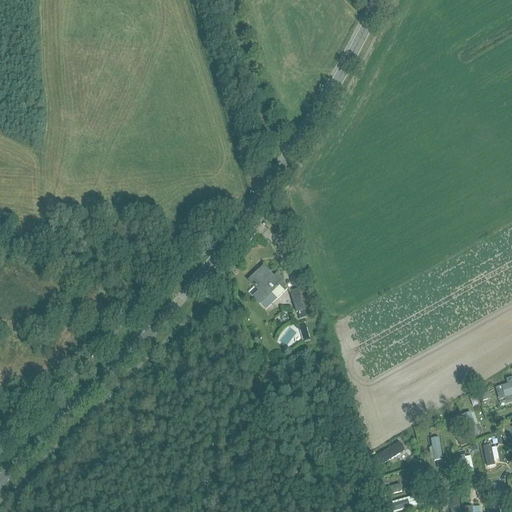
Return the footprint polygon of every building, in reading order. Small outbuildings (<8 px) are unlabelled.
[(254,298),(261,304),(272,293),(278,299),(288,289),(283,283),(283,282),(277,276),(274,279),(264,268),(250,282),(260,292),(254,298)] [(290,294),(296,314),(298,314),(299,320),(306,318),(305,312),(306,312),(300,291),(290,294)] [(508,386),(501,388),(505,399),(511,397),(511,378),(506,381),(508,386)] [(470,414),(462,417),(470,439),(478,436),(470,414)] [(432,448),(429,450),(430,460),(434,461),(434,462),(442,461),(439,440),(431,441),(432,448)] [(400,443),(378,456),(380,461),(385,464),(406,452),(403,446),(400,443)] [(491,446),(484,447),(488,467),(495,466),(494,461),(491,450),(491,446)] [(464,457),(457,458),(461,478),(468,476),(468,475),(464,459),(464,457)] [(413,469),(416,478),(423,476),(422,472),(423,472),(422,466),(413,469)] [(384,481),(377,483),(381,498),(403,493),(401,485),(386,489),(384,481)] [(391,506),(386,508),(386,511),(396,511),(409,508),(407,502),(391,506)]
